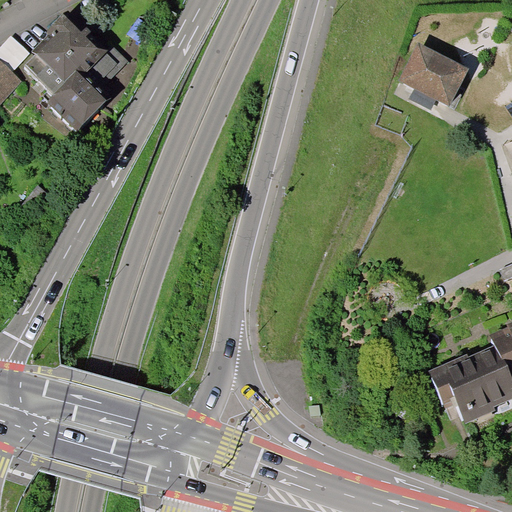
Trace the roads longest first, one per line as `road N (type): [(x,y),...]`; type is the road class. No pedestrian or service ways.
road 1 (trunk): [(90,511),(155,270),(269,0)]
road 2 (trunk): [(242,0),(147,219),(66,511)]
road 3 (trunk): [(205,0),(0,383)]
road 4 (trunk): [(228,341),(246,239),(310,0)]
road 5 (trunk): [(446,511),(278,424),(254,396),(228,341)]
road 6 (primary): [(436,511),(196,436)]
road 7 (primary): [(172,429),(23,390)]
road 8 (primary): [(23,428),(165,469)]
